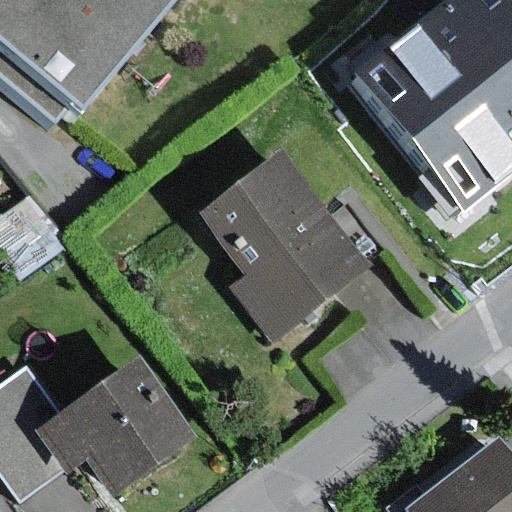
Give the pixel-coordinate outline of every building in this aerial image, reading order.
[(0,0),(0,90),(50,131),(60,120),(72,129),(178,0),(0,0)] [(277,157),(192,221),(237,281),(226,290),(268,344),(364,271),(321,215),(277,157)] [(27,201),(0,222),(0,258),(21,285),(66,250),(27,201)] [(57,420),(31,438),(60,480),(82,465),(108,501),(189,443),(134,365),(57,420)] [(31,438),(57,420),(23,373),(0,389),(0,484),(18,510),(19,510),(60,480),(31,438)] [(511,511),(511,466),(493,443),(403,511),(511,511)]
